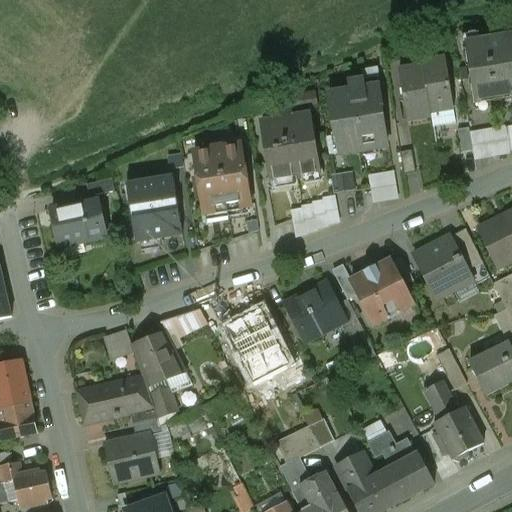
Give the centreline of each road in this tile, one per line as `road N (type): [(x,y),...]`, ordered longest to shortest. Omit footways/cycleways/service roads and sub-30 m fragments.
road 1 (residential): [(511,173),(177,297),(33,331)]
road 2 (residential): [(33,331),(76,511)]
road 3 (residential): [(14,196),(6,213),(33,331)]
